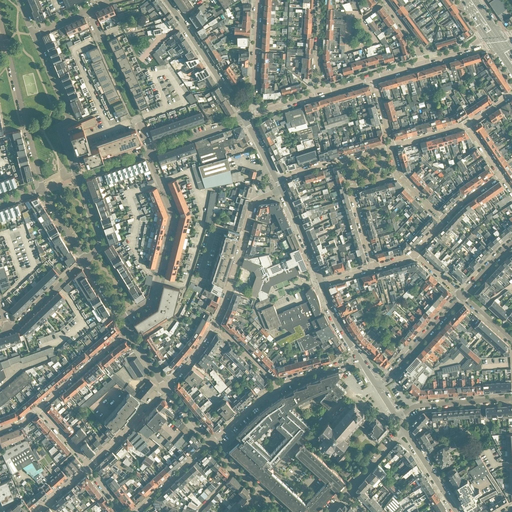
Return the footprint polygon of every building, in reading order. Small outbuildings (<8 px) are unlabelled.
[(146,11),(147,10),(160,0),(152,0),(151,1),(152,3),(146,7),(145,6),(143,7),(140,7),(142,12),(146,11)] [(160,0),(147,10),(148,11),(149,12),(155,7),(157,9),(163,4),(160,0)] [(174,0),(182,11),(184,10),(185,11),(185,12),(193,6),(188,0),(174,0)] [(218,0),(225,9),(226,8),(230,5),(229,4),(235,0),(234,0),(218,0)] [(250,0),(240,0),(242,5),(242,6),(238,6),(235,7),(236,11),(238,10),(250,9),(250,0)] [(360,5),(359,5),(360,9),(365,6),(366,8),(369,6),(370,7),(371,7),(376,3),(373,0),(365,0),(366,0),(363,2),(360,5)] [(400,0),(394,5),(397,9),(406,3),(404,0),(403,0),(400,0)] [(448,7),(453,3),(450,0),(449,0),(442,5),(445,9),(448,7)] [(31,11),(41,7),(39,2),(30,6),(32,10),(31,11)] [(342,4),(346,10),(349,10),(352,10),(349,2),(342,4)] [(397,9),(400,13),(412,4),(411,2),(405,7),(403,4),(397,9)] [(449,10),(440,16),(441,18),(443,16),(456,7),(453,3),(448,7),(449,10)] [(157,9),(149,15),(151,18),(156,14),(156,13),(158,11),(161,15),(168,10),(163,4),(157,9)] [(202,4),(199,7),(198,7),(199,10),(196,12),(194,10),(195,10),(194,9),(189,13),(190,13),(191,15),(189,17),(196,26),(213,15),(215,18),(222,14),(224,12),(221,9),(216,12),(213,9),(210,11),(209,9),(207,11),(202,4)] [(403,17),(410,13),(408,10),(413,6),(412,4),(400,13),(403,17)] [(106,8),(110,16),(115,14),(111,5),(106,8)] [(386,11),(383,6),(375,12),(377,15),(376,16),(377,17),(386,11)] [(33,16),(42,12),(40,8),(42,7),(41,7),(31,11),(33,16)] [(456,7),(443,16),(444,18),(452,13),(453,16),(459,11),(456,7)] [(106,8),(100,10),(104,19),(106,21),(111,19),(110,16),(106,8)] [(507,8),(497,15),(502,22),(507,19),(510,25),(511,23),(511,15),(511,16),(510,13),(510,12),(507,8)] [(411,15),(410,13),(403,17),(406,21),(419,12),(420,11),(419,9),(411,15)] [(104,19),(100,10),(95,12),(99,21),(104,19)] [(381,21),(383,19),(389,15),(386,11),(377,17),(378,19),(379,18),(381,21)] [(451,20),(446,24),(447,26),(449,24),(462,16),(459,11),(453,16),(455,18),(451,20)] [(42,12),(33,16),(36,21),(45,17),(42,12)] [(406,21),(409,25),(416,21),(414,18),(420,14),(419,12),(406,21)] [(163,18),(154,21),(155,23),(161,21),(162,22),(165,21),(172,16),(170,13),(163,18)] [(385,21),(383,22),(385,24),(392,19),(389,15),(383,19),(385,21)] [(155,25),(151,26),(151,29),(152,29),(156,28),(168,25),(175,20),(172,16),(165,21),(162,22),(155,25)] [(370,16),(365,19),(368,24),(373,20),(370,16)] [(462,16),(449,24),(450,26),(457,21),(459,24),(465,20),(462,16)] [(79,20),(84,31),(89,28),(84,17),(79,20)] [(139,17),(131,19),(133,26),(134,26),(136,26),(141,24),(139,17)] [(218,21),(215,18),(208,22),(202,27),(195,32),(197,35),(205,30),(204,28),(211,24),(211,25),(218,21)] [(416,21),(409,25),(412,29),(425,20),(423,18),(417,23),(416,21)] [(383,25),(381,27),(382,29),(385,27),(387,29),(395,23),(392,19),(385,24),(384,25),(383,25)] [(79,33),(84,31),(79,20),(74,22),(78,32),(79,33)] [(156,28),(152,29),(153,35),(167,32),(171,29),(175,26),(178,24),(175,20),(168,25),(156,28)] [(425,20),(412,29),(415,33),(422,29),(420,26),(426,22),(425,20)] [(461,26),(454,31),(455,32),(467,24),(465,20),(459,24),(461,26)] [(74,22),(69,24),(73,33),(74,34),(78,32),(74,22)] [(398,27),(395,23),(387,29),(388,31),(386,32),(388,34),(389,33),(398,27)] [(69,24),(64,27),(67,33),(68,35),(73,33),(69,24)] [(467,24),(455,32),(456,34),(463,29),(465,32),(468,29),(470,28),(467,24)] [(422,29),(415,33),(418,37),(431,28),(429,26),(426,29),(424,27),(422,29)] [(211,27),(205,30),(197,35),(199,39),(210,32),(209,31),(212,29),(211,27)] [(231,27),(231,33),(234,33),(234,34),(249,35),(249,28),(241,28),(242,28),(231,27)] [(393,32),(395,35),(401,31),(398,27),(389,33),(390,35),(391,34),(393,32)] [(432,30),(431,28),(418,37),(421,41),(428,36),(426,34),(432,30)] [(465,32),(457,37),(457,40),(460,38),(461,40),(462,39),(464,41),(467,39),(466,37),(471,34),(468,29),(465,32)] [(170,39),(167,41),(169,44),(182,35),(179,31),(169,37),(170,39)] [(401,31),(395,35),(392,37),(395,41),(396,40),(404,34),(401,31)] [(443,48),(448,47),(446,40),(443,41),(440,31),(438,32),(443,48)] [(448,31),(452,46),(457,44),(455,37),(453,38),(450,31),(448,31)] [(56,40),(52,32),(42,36),(45,44),(56,40)] [(421,41),(424,45),(428,42),(429,44),(431,44),(432,42),(430,41),(431,41),(429,38),(435,34),(434,32),(428,36),(421,41)] [(436,43),(434,43),(433,45),(433,51),(443,48),(438,32),(437,32),(436,35),(439,42),(436,43)] [(399,42),(400,45),(407,43),(406,38),(404,39),(402,36),(404,35),(404,34),(396,40),(395,41),(397,43),(399,42)] [(182,35),(169,44),(170,46),(176,42),(178,44),(178,43),(185,39),(182,35)] [(201,41),(203,45),(216,37),(214,35),(211,37),(210,35),(201,41)] [(203,45),(208,52),(212,50),(213,50),(215,48),(228,40),(226,36),(220,39),(221,40),(213,45),(211,42),(213,40),(214,40),(217,38),(216,37),(203,45)] [(249,36),(242,36),(236,36),(236,45),(249,44),(249,40),(249,36)] [(117,37),(108,41),(110,46),(119,42),(117,37)] [(175,52),(188,43),(185,39),(178,43),(179,45),(173,49),(172,47),(168,50),(171,55),(175,52)] [(56,40),(45,44),(48,51),(56,48),(58,47),(56,40)] [(120,42),(119,42),(110,46),(113,51),(122,47),(120,42)] [(188,43),(175,52),(177,55),(183,51),(184,52),(191,48),(188,43)] [(408,48),(407,43),(400,45),(401,48),(399,49),(399,48),(393,50),(394,52),(408,48)] [(391,54),(390,50),(388,45),(389,45),(387,44),(384,44),(386,51),(387,52),(387,55),(389,61),(395,60),(393,53),(391,54)] [(376,49),(375,47),(375,45),(370,47),(374,63),(380,62),(377,52),(374,53),(373,50),(376,49)] [(216,50),(215,48),(213,50),(212,50),(208,52),(210,56),(217,52),(219,50),(224,49),(225,48),(224,47),(224,46),(218,48),(216,50)] [(97,47),(88,51),(90,57),(100,52),(97,47)] [(124,52),(123,47),(122,47),(113,51),(115,56),(124,52)] [(56,48),(48,51),(51,57),(59,54),(56,48)] [(185,60),(197,57),(191,48),(184,52),(181,55),(182,58),(183,57),(184,60),(185,60)] [(218,53),(217,52),(210,56),(212,60),(219,55),(222,54),(226,53),(226,51),(226,50),(220,52),(218,53)] [(236,57),(233,57),(234,60),(234,61),(235,61),(237,60),(241,60),(248,59),(248,51),(235,52),(236,57)] [(483,55),(481,57),(483,60),(481,61),(482,63),(484,61),(490,57),(486,51),(482,53),(483,55)] [(100,52),(90,57),(93,62),(102,58),(103,58),(101,54),(100,52)] [(117,61),(118,61),(127,57),(124,52),(115,56),(116,58),(117,61)] [(159,56),(156,52),(152,54),(153,55),(158,63),(160,65),(166,64),(162,59),(161,59),(159,56)] [(59,54),(51,57),(54,64),(63,60),(65,59),(62,53),(60,54),(60,53),(59,54)] [(403,55),(395,57),(396,62),(399,61),(399,58),(401,58),(402,60),(409,58),(407,54),(403,55)] [(212,60),(215,63),(224,58),(228,57),(227,55),(223,56),(220,57),(219,55),(212,60)] [(367,58),(366,59),(365,56),(362,57),(361,55),(359,56),(363,67),(369,65),(367,58)] [(120,66),(129,61),(127,58),(127,57),(118,61),(120,66)] [(197,57),(185,60),(189,66),(199,61),(197,57)] [(228,60),(228,57),(224,58),(215,63),(219,70),(225,67),(222,62),(225,60),(226,60),(228,64),(229,62),(228,60)] [(463,58),(465,65),(466,64),(468,69),(469,68),(469,70),(470,74),(471,76),(474,75),(471,66),(468,57),(463,58)] [(494,63),(490,57),(484,61),(488,66),(488,67),(494,63)] [(93,62),(90,63),(94,71),(105,65),(102,58),(93,62)] [(337,62),(337,59),(330,59),(330,58),(324,58),(324,59),(325,62),(323,62),(324,68),(331,66),(334,65),(333,61),(337,62)] [(63,60),(54,64),(56,70),(67,65),(65,59),(63,60)] [(345,60),(346,63),(349,73),(354,72),(353,70),(350,59),(348,59),(345,60)] [(198,71),(205,67),(200,60),(199,61),(189,66),(188,67),(188,66),(184,68),(188,75),(193,72),(197,70),(198,71)] [(458,60),(454,61),(456,69),(458,68),(461,79),(463,78),(463,76),(462,75),(463,75),(458,60)] [(122,71),(131,66),(130,63),(129,61),(120,66),(121,68),(120,68),(122,71)] [(454,61),(450,62),(452,70),(454,78),(459,77),(456,69),(454,61)] [(222,70),(225,74),(232,70),(231,69),(236,65),(234,62),(222,70)] [(449,62),(440,65),(444,78),(447,78),(445,71),(447,71),(448,72),(451,71),(449,62)] [(331,67),(331,66),(324,68),(326,72),(338,69),(341,68),(339,63),(337,64),(338,66),(331,67)] [(494,63),(488,67),(482,71),(480,73),(481,75),(486,72),(487,74),(491,71),(491,72),(497,68),(494,63)] [(60,75),(68,72),(70,71),(67,65),(56,70),(58,75),(60,75)] [(105,65),(94,71),(97,78),(109,73),(105,65)] [(133,71),(131,66),(122,71),(124,76),(133,71)] [(436,66),(430,68),(435,84),(436,89),(438,89),(436,83),(437,83),(436,78),(438,77),(437,74),(438,73),(436,66)] [(197,70),(193,72),(194,73),(198,80),(199,79),(203,78),(209,74),(205,67),(198,71),(197,70)] [(432,84),(435,84),(430,68),(425,69),(427,77),(430,76),(432,84)] [(488,80),(491,78),(500,72),(497,68),(491,72),(488,74),(489,76),(486,77),(488,80)] [(232,70),(225,74),(229,79),(235,75),(236,74),(237,74),(234,69),(232,70)] [(338,69),(326,72),(327,77),(337,74),(337,71),(339,71),(338,69)] [(180,70),(177,72),(183,81),(186,81),(180,70)] [(126,81),(127,80),(136,76),(133,71),(124,76),(125,78),(126,81)] [(420,71),(415,72),(418,79),(419,79),(422,88),(425,87),(424,86),(420,71)] [(62,81),(70,78),(68,72),(60,75),(62,81)] [(311,83),(312,73),(298,72),(298,74),(299,75),(304,76),(304,78),(303,80),(309,84),(311,83)] [(337,74),(327,77),(328,79),(330,79),(331,81),(338,79),(337,77),(340,75),(341,76),(341,78),(343,77),(342,72),(337,74)] [(415,72),(411,73),(417,94),(417,95),(422,93),(420,87),(418,88),(415,80),(418,79),(415,72)] [(492,83),(503,76),(500,72),(491,78),(492,80),(490,81),(492,83)] [(109,73),(97,78),(99,81),(100,85),(112,80),(109,73)] [(298,78),(292,73),(293,75),(297,91),(307,88),(308,86),(302,81),(300,83),(298,83),(296,78),(298,78)] [(412,95),(417,94),(411,73),(406,75),(408,82),(411,81),(414,92),(411,92),(412,95)] [(217,86),(209,74),(203,78),(199,79),(206,91),(210,90),(217,86)] [(236,74),(235,75),(229,79),(232,84),(239,79),(236,74)] [(127,80),(129,85),(138,81),(136,76),(127,80)] [(397,78),(399,85),(401,84),(404,94),(406,94),(406,91),(405,90),(401,76),(397,78)] [(499,84),(505,80),(503,76),(492,83),(487,87),(485,88),(487,90),(492,86),(498,82),(499,84)] [(283,78),(284,81),(288,94),(292,93),(291,86),(289,87),(286,77),(283,78)] [(70,78),(62,81),(65,88),(73,85),(70,78)] [(398,97),(397,96),(396,93),(392,79),(388,80),(390,88),(392,87),(393,94),(394,93),(395,98),(398,97)] [(112,80),(100,85),(104,92),(115,87),(112,80)] [(496,92),(508,84),(505,80),(499,84),(500,86),(495,90),(496,92)] [(131,91),(131,90),(140,86),(138,81),(129,85),(130,87),(129,88),(131,91)] [(383,90),(385,96),(387,95),(384,81),(379,83),(381,90),(383,90)] [(274,92),(270,92),(268,92),(264,92),(263,97),(270,98),(275,97),(275,98),(282,96),(278,83),(275,82),(274,92)] [(504,91),(505,93),(511,88),(508,84),(496,92),(498,94),(504,91)] [(73,85),(65,88),(68,95),(76,91),(73,85)] [(131,90),(133,94),(133,95),(133,96),(142,91),(140,86),(131,90)] [(369,86),(364,87),(367,99),(369,104),(369,105),(370,106),(375,105),(374,101),(371,102),(370,98),(373,98),(371,93),(369,86)] [(115,87),(104,92),(107,100),(119,94),(115,87)] [(211,93),(213,95),(220,91),(218,87),(205,95),(206,97),(211,93)] [(360,88),(355,90),(357,96),(358,96),(359,101),(361,100),(361,101),(363,100),(360,88)] [(481,89),(479,90),(479,91),(488,104),(492,101),(488,95),(486,96),(484,94),(481,89)] [(71,101),(78,98),(76,91),(68,95),(70,100),(71,101)] [(142,91),(133,96),(135,101),(144,96),(142,92),(142,91)] [(213,95),(207,99),(208,101),(214,97),(215,99),(222,95),(220,91),(213,95)] [(350,91),(346,92),(349,101),(351,100),(353,107),(355,106),(354,103),(350,91)] [(478,98),(479,101),(484,107),(488,104),(480,92),(479,91),(476,93),(479,97),(478,98)] [(469,96),(471,98),(479,110),(483,108),(483,107),(484,107),(479,101),(478,101),(477,102),(473,97),(471,93),(468,95),(469,96)] [(119,94),(107,100),(109,103),(109,105),(110,107),(113,106),(122,102),(121,100),(119,94)] [(344,106),(346,105),(342,94),(337,95),(339,101),(342,101),(344,106)] [(462,104),(460,102),(455,94),(452,96),(457,104),(459,106),(457,108),(458,110),(464,118),(469,115),(462,104)] [(217,103),(225,99),(222,95),(215,99),(209,103),(210,104),(212,106),(217,103)] [(337,95),(333,96),(337,110),(338,112),(339,115),(341,114),(343,113),(342,111),(340,111),(338,105),(340,105),(339,101),(337,95)] [(409,102),(409,104),(410,107),(415,105),(414,103),(419,102),(417,95),(412,96),(413,101),(409,102)] [(146,101),(144,96),(135,101),(137,105),(146,101)] [(335,111),(337,110),(333,96),(329,98),(331,104),(332,108),(334,107),(335,111)] [(472,106),(470,107),(474,114),(479,110),(471,98),(469,96),(467,97),(468,100),(472,106)] [(72,107),(81,103),(78,98),(71,101),(69,101),(72,107)] [(325,99),(318,101),(320,107),(324,106),(325,111),(325,112),(326,115),(328,119),(331,118),(329,114),(325,99)] [(511,99),(501,107),(508,117),(510,115),(511,114),(511,99)] [(470,116),(474,114),(470,107),(467,104),(466,105),(464,103),(462,100),(460,102),(462,104),(469,115),(470,116)] [(122,102),(113,106),(115,111),(125,107),(122,101),(122,102)] [(140,110),(149,106),(146,101),(137,105),(140,110)] [(320,108),(320,107),(318,101),(311,103),(314,111),(316,116),(317,121),(320,120),(319,116),(321,115),(318,109),(320,108)] [(402,102),(400,102),(386,106),(387,112),(395,110),(394,107),(403,105),(402,102)] [(81,103),(72,107),(74,112),(83,108),(81,103)] [(311,103),(304,105),(305,107),(306,111),(309,122),(315,120),(314,119),(315,119),(313,114),(310,115),(309,112),(314,111),(311,103)] [(125,107),(115,111),(118,117),(127,113),(125,107)] [(83,108),(74,112),(76,117),(85,113),(83,108)] [(291,121),(305,117),(302,108),(285,112),(288,122),(291,121)] [(453,123),(458,122),(456,114),(453,115),(451,108),(449,109),(451,115),(453,123)] [(499,109),(494,112),(496,115),(496,116),(498,119),(499,118),(502,117),(504,119),(503,120),(503,121),(506,119),(499,109)] [(453,123),(451,115),(449,116),(447,110),(444,110),(448,125),(453,123)] [(458,110),(456,112),(456,114),(458,122),(464,118),(458,110)] [(404,112),(402,112),(388,116),(389,121),(397,118),(397,117),(407,114),(406,111),(404,112)] [(196,114),(199,123),(204,121),(201,112),(196,114)] [(493,112),(489,116),(493,122),(495,125),(496,126),(498,124),(499,124),(498,123),(497,124),(495,121),(498,119),(496,116),(496,115),(494,112),(493,112)] [(328,123),(325,124),(326,129),(327,128),(332,127),(337,125),(343,124),(348,122),(349,122),(346,113),(335,117),(331,118),(328,119),(329,123),(328,123)] [(444,126),(441,118),(440,118),(439,115),(437,116),(436,113),(434,113),(438,128),(442,126),(443,126),(444,126)] [(199,123),(196,114),(191,116),(194,125),(199,123)] [(360,124),(362,124),(366,123),(379,119),(377,114),(371,116),(371,118),(362,121),(361,119),(359,120),(360,124)] [(433,129),(431,121),(429,122),(427,115),(424,116),(428,130),(433,129)] [(185,118),(188,126),(194,125),(191,116),(185,118)] [(101,142),(97,143),(96,143),(92,145),(89,146),(88,144),(87,139),(83,130),(98,125),(94,117),(68,128),(80,164),(141,143),(135,130),(117,136),(112,138),(107,140),(101,142)] [(305,117),(291,121),(292,127),(306,122),(305,117)] [(418,133),(414,119),(413,117),(411,117),(411,120),(412,123),(410,124),(410,127),(411,127),(413,135),(418,133)] [(180,120),(183,128),(188,126),(185,118),(180,120)] [(261,134),(269,130),(276,126),(277,126),(274,119),(272,120),(270,118),(268,119),(257,125),(261,134)] [(418,125),(416,118),(414,119),(418,133),(423,132),(421,124),(420,124),(418,125)] [(183,128),(180,120),(175,121),(178,130),(183,128)] [(477,131),(483,127),(487,125),(489,123),(487,120),(486,121),(487,122),(484,124),(483,123),(482,124),(480,121),(474,126),(477,131)] [(170,123),(173,132),(178,130),(175,121),(170,123)] [(404,137),(402,130),(400,130),(397,121),(396,121),(396,124),(395,124),(399,138),(404,137)] [(413,135),(411,127),(408,128),(407,122),(407,121),(404,122),(408,136),(413,135)] [(292,127),(288,128),(289,132),(299,130),(308,127),(306,122),(292,127)] [(173,132),(170,123),(165,125),(168,134),(173,132)] [(312,133),(317,131),(320,130),(318,125),(318,126),(318,124),(311,126),(310,127),(312,131),(312,133)] [(376,127),(377,130),(381,144),(385,142),(380,124),(375,126),(376,127)] [(160,127),(163,135),(168,134),(165,125),(160,127)] [(487,125),(483,127),(477,131),(480,135),(489,129),(487,125)] [(241,126),(226,131),(227,136),(233,133),(234,135),(236,134),(235,134),(243,131),(242,127),(241,126)] [(276,126),(269,130),(261,134),(263,138),(273,133),(278,131),(276,126)] [(155,128),(158,137),(163,135),(160,127),(155,128)] [(312,131),(310,127),(308,127),(299,130),(300,135),(312,131)] [(480,135),(482,139),(488,135),(487,133),(493,129),(492,127),(489,129),(480,135)] [(155,128),(149,130),(150,130),(153,139),(158,137),(155,128)] [(10,140),(22,137),(20,130),(8,133),(10,140)] [(468,144),(469,150),(470,149),(475,146),(465,130),(462,131),(464,139),(465,142),(467,142),(468,144)] [(234,137),(230,138),(232,141),(240,137),(240,138),(245,136),(243,131),(235,134),(236,134),(236,136),(234,136),(234,137)] [(273,133),(263,138),(265,142),(275,138),(277,136),(279,135),(277,131),(273,133)] [(302,140),(313,137),(312,133),(312,131),(300,135),(298,136),(299,141),(300,141),(302,140)] [(466,146),(465,142),(464,139),(462,131),(456,133),(458,141),(459,141),(462,140),(463,146),(466,146)] [(490,136),(488,135),(482,139),(485,142),(497,134),(496,132),(490,136)] [(222,133),(195,142),(197,149),(225,140),(224,138),(222,133)] [(348,133),(345,133),(346,136),(351,152),(356,151),(354,143),(351,144),(348,133)] [(359,141),(359,142),(361,149),(366,148),(362,134),(359,135),(359,136),(357,137),(358,140),(359,141)] [(365,134),(362,134),(366,148),(370,147),(368,139),(367,140),(365,134)] [(457,155),(456,151),(455,149),(451,134),(446,135),(449,144),(451,143),(453,149),(455,156),(457,155)] [(485,142),(488,147),(494,143),(494,142),(492,141),(498,137),(497,134),(485,142)] [(240,137),(232,141),(233,144),(236,143),(239,142),(240,145),(242,148),(248,145),(246,142),(249,139),(247,135),(245,136),(240,138),(240,137)] [(275,138),(265,142),(267,146),(275,142),(277,142),(279,141),(282,140),(280,135),(279,135),(277,136),(275,138)] [(338,135),(334,136),(335,139),(340,155),(345,154),(343,146),(342,146),(342,144),(341,144),(340,141),(339,141),(338,135)] [(344,141),(342,142),(343,146),(345,154),(351,152),(346,136),(343,137),(344,141)] [(22,137),(10,140),(11,145),(23,142),(22,137)] [(352,137),(354,143),(356,151),(361,149),(359,142),(357,143),(355,137),(352,137)] [(448,157),(446,151),(442,137),(436,138),(438,147),(439,146),(441,146),(444,158),(448,157)] [(225,140),(197,149),(201,162),(202,165),(227,158),(224,147),(233,144),(232,141),(230,138),(227,139),(225,140)] [(436,138),(431,140),(436,154),(437,158),(437,159),(440,159),(437,150),(439,150),(438,147),(436,138)] [(309,140),(303,142),(305,148),(315,145),(313,139),(309,140)] [(275,142),(267,146),(269,151),(277,147),(280,146),(281,146),(281,143),(282,143),(282,140),(279,141),(277,142),(275,142)] [(301,143),(297,145),(298,148),(298,151),(305,149),(305,148),(303,142),(302,140),(300,141),(301,143)] [(330,158),(335,157),(333,149),(331,149),(329,142),(328,140),(325,141),(330,158)] [(436,154),(431,140),(427,141),(429,149),(431,149),(433,155),(436,154)] [(430,152),(429,149),(427,141),(420,143),(424,155),(426,154),(426,153),(430,152)] [(488,147),(491,151),(503,143),(501,141),(498,143),(497,142),(494,143),(488,147)] [(23,142),(11,145),(13,151),(15,150),(15,151),(25,148),(23,142)] [(315,143),(316,146),(320,161),(325,159),(323,152),(321,152),(319,145),(318,142),(315,143)] [(192,155),(197,154),(193,143),(188,144),(192,155)] [(491,151),(493,155),(499,151),(498,149),(504,145),(503,143),(491,151)] [(192,155),(188,144),(183,146),(186,157),(192,155)] [(177,148),(181,159),(186,157),(183,146),(177,148)] [(277,147),(269,151),(272,155),(280,152),(287,149),(286,146),(281,148),(280,146),(277,147)] [(398,149),(399,154),(412,150),(411,146),(398,149)] [(17,156),(26,154),(25,148),(15,151),(17,156)] [(181,159),(177,148),(172,150),(176,161),(181,159)] [(280,152),(272,155),(274,160),(282,156),(290,153),(288,148),(287,149),(280,152)] [(499,151),(493,155),(496,159),(508,151),(506,149),(505,150),(503,148),(499,151)] [(299,166),(300,167),(315,162),(314,161),(318,160),(318,161),(319,160),(315,149),(302,153),(298,154),(294,156),(290,157),(290,155),(283,157),(274,161),(280,172),(279,172),(280,173),(280,172),(280,173),(288,169),(289,170),(296,167),(299,166)] [(412,150),(399,154),(400,158),(407,156),(410,156),(409,154),(417,151),(416,149),(412,150)] [(474,158),(481,154),(477,149),(472,152),(471,153),(468,155),(464,157),(466,160),(473,156),(474,158)] [(176,161),(172,150),(167,152),(171,163),(176,161)] [(496,159),(499,163),(505,159),(504,157),(509,153),(508,151),(496,159)] [(162,154),(166,164),(171,163),(167,152),(162,154)] [(162,154),(157,155),(161,166),(166,164),(162,154)] [(505,159),(499,163),(502,167),(511,160),(511,157),(506,161),(505,159)] [(202,165),(198,166),(205,188),(209,187),(220,185),(228,184),(227,175),(225,171),(229,170),(230,170),(227,158),(202,165)] [(145,159),(140,161),(144,172),(149,171),(145,159)] [(414,159),(401,163),(403,167),(412,164),(412,162),(415,161),(414,159)] [(463,171),(467,168),(461,159),(457,162),(463,171)] [(511,160),(502,167),(505,171),(511,166),(511,160)] [(140,161),(135,163),(139,174),(144,172),(140,161)] [(477,163),(487,178),(491,175),(486,169),(484,170),(479,161),(477,163)] [(482,164),(486,169),(491,175),(494,173),(489,166),(489,167),(486,161),(482,164)] [(135,163),(130,165),(134,176),(139,174),(135,163)] [(484,180),(487,178),(477,163),(475,164),(480,173),(479,174),(484,180)] [(407,173),(409,176),(414,172),(413,171),(412,168),(415,167),(414,164),(412,164),(403,167),(404,173),(407,173)] [(130,165),(125,167),(128,178),(134,176),(130,165)] [(327,172),(326,169),(323,170),(325,175),(341,170),(339,166),(333,167),(334,170),(327,172)] [(480,182),(484,180),(479,174),(478,175),(472,166),(470,168),(480,182)] [(125,167),(119,168),(123,180),(128,178),(125,167)] [(248,176),(254,178),(256,171),(242,167),(241,171),(248,173),(248,176)] [(119,168),(114,170),(118,181),(123,180),(119,168)] [(414,172),(409,176),(413,179),(423,170),(421,168),(419,170),(417,168),(414,172)] [(470,168),(468,169),(470,172),(474,177),(473,178),(477,185),(480,182),(470,168)] [(114,170),(109,172),(113,183),(118,181),(114,170)] [(323,170),(316,172),(318,179),(324,177),(325,177),(325,175),(323,170)] [(341,170),(325,175),(325,177),(326,180),(330,179),(329,176),(335,175),(336,177),(342,176),(341,170)] [(425,171),(423,170),(413,179),(416,182),(423,176),(424,175),(423,173),(425,171)] [(231,174),(227,175),(228,184),(244,180),(244,178),(243,175),(241,175),(240,171),(234,172),(231,174)] [(465,171),(463,172),(466,175),(474,187),(477,185),(473,178),(471,179),(467,174),(465,171)] [(109,172),(104,174),(107,183),(108,184),(113,183),(109,172)] [(424,177),(423,176),(416,182),(419,186),(429,176),(431,174),(429,172),(424,177)] [(33,181),(32,175),(22,177),(24,183),(33,181)] [(429,176),(419,186),(422,189),(427,184),(434,178),(431,175),(429,176)] [(470,190),(474,187),(466,175),(464,177),(467,182),(466,183),(470,190)] [(98,176),(86,180),(88,186),(97,183),(100,182),(98,176)] [(327,185),(332,184),(344,181),(342,176),(336,177),(336,180),(332,182),(327,183),(327,185)] [(8,177),(3,179),(6,189),(12,187),(9,178),(8,177)] [(9,178),(12,187),(17,186),(17,185),(16,183),(14,177),(9,178)] [(422,189),(425,192),(435,182),(438,180),(435,177),(434,178),(427,184),(422,189)] [(467,192),(459,180),(457,177),(455,179),(459,184),(457,185),(460,189),(464,194),(467,192)] [(298,181),(297,178),(296,178),(292,179),(285,183),(286,187),(298,181)] [(168,183),(167,183),(169,188),(178,185),(176,179),(168,183)] [(461,179),(459,180),(467,192),(470,190),(466,183),(465,184),(461,179)] [(300,185),(298,181),(286,187),(288,191),(296,187),(300,185)] [(397,181),(392,182),(394,189),(397,188),(401,187),(402,186),(397,181)] [(499,181),(495,184),(505,197),(508,202),(511,199),(508,195),(507,196),(502,189),(504,188),(499,181)] [(394,189),(392,182),(388,183),(391,193),(395,192),(395,191),(398,191),(397,188),(394,189)] [(437,184),(435,182),(425,192),(428,196),(435,188),(434,187),(437,184)] [(88,186),(90,191),(99,188),(97,183),(88,186)] [(307,185),(307,183),(304,183),(303,184),(300,185),(296,187),(288,191),(290,196),(298,192),(297,190),(307,185)] [(388,183),(383,185),(385,191),(386,194),(388,193),(389,197),(392,197),(391,193),(388,183)] [(452,183),(451,185),(452,187),(460,197),(464,194),(460,189),(458,190),(454,186),(452,183)] [(242,190),(235,188),(233,196),(236,196),(240,196),(242,195),(242,194),(249,196),(250,191),(251,191),(252,188),(251,188),(252,186),(244,184),(242,190)] [(492,187),(496,194),(498,193),(502,199),(501,200),(504,204),(508,202),(505,197),(495,184),(492,187)] [(178,185),(169,188),(172,193),(180,190),(178,185)] [(331,195),(335,194),(347,191),(345,186),(339,188),(339,190),(334,192),(329,193),(330,196),(331,195)] [(379,186),(374,187),(377,197),(379,196),(380,200),(383,199),(379,186)] [(452,191),(450,192),(452,195),(456,200),(460,197),(452,187),(450,189),(452,191)] [(500,207),(504,204),(501,200),(499,201),(495,195),(496,194),(492,187),(488,189),(498,204),(500,207)] [(101,193),(99,188),(90,191),(92,196),(101,193)] [(147,197),(149,196),(158,193),(156,188),(145,192),(147,197)] [(290,196),(293,200),(301,197),(300,195),(304,193),(303,193),(308,191),(308,190),(307,188),(299,192),(298,192),(290,196)] [(370,188),(366,189),(369,199),(371,198),(372,202),(374,201),(370,188)] [(398,201),(400,199),(408,192),(404,188),(397,195),(398,197),(396,199),(398,201)] [(488,189),(484,192),(489,199),(491,198),(496,206),(498,204),(488,189)] [(180,190),(172,193),(173,198),(182,195),(180,190)] [(444,190),(443,192),(444,194),(445,194),(453,203),(456,200),(452,195),(450,192),(448,194),(444,190)] [(362,191),(357,192),(359,199),(360,201),(362,201),(363,204),(365,204),(362,191)] [(397,208),(398,207),(411,195),(408,192),(400,199),(402,200),(399,203),(395,206),(397,208)] [(484,192),(480,195),(489,208),(492,206),(488,200),(489,199),(484,192)] [(94,201),(95,201),(105,197),(103,198),(101,193),(92,196),(94,201)] [(149,196),(152,202),(160,198),(158,193),(149,196)] [(306,194),(301,197),(293,200),(295,205),(310,198),(312,197),(311,194),(309,195),(307,196),(306,194)] [(445,194),(443,196),(447,200),(445,202),(450,206),(453,203),(445,194)] [(182,195),(173,198),(175,203),(184,199),(182,195)] [(406,205),(414,198),(411,195),(398,207),(400,209),(405,204),(406,205)] [(434,195),(433,196),(433,197),(436,199),(447,209),(450,206),(445,202),(442,199),(441,201),(439,199),(434,195)] [(480,195),(477,197),(481,204),(483,206),(484,208),(485,206),(487,209),(489,208),(480,195)] [(348,197),(348,196),(342,198),(342,199),(342,201),(337,202),(333,203),(334,206),(350,201),(348,197)] [(28,201),(32,207),(40,202),(37,197),(28,201)] [(105,197),(95,201),(97,207),(107,203),(111,202),(109,197),(105,198),(105,197)] [(295,205),(297,209),(305,205),(309,204),(309,202),(313,200),(316,199),(315,197),(312,197),(310,198),(295,205)] [(483,206),(481,204),(477,197),(473,200),(480,211),(482,214),(484,213),(481,207),(483,206)] [(162,203),(160,198),(152,202),(154,206),(162,203)] [(406,212),(407,211),(417,201),(414,198),(406,205),(406,206),(407,207),(405,209),(404,210),(406,212)] [(184,199),(175,203),(177,208),(186,204),(184,199)] [(440,207),(439,209),(444,213),(447,209),(436,199),(434,201),(440,207)] [(482,214),(480,211),(473,200),(469,203),(473,208),(475,207),(480,215),(482,214)] [(406,212),(404,214),(408,218),(415,210),(420,205),(417,201),(407,211),(406,212)] [(43,206),(40,202),(32,207),(35,212),(43,206)] [(283,228),(291,225),(287,218),(283,208),(282,208),(280,202),(270,204),(271,212),(275,212),(282,228),(283,228)] [(109,208),(107,203),(97,207),(99,212),(109,208)] [(154,206),(151,207),(153,213),(156,212),(165,208),(162,203),(154,206)] [(299,214),(301,218),(309,215),(318,212),(330,208),(334,207),(334,206),(333,203),(321,206),(307,210),(299,214)] [(469,203),(465,206),(475,218),(477,217),(474,212),(475,211),(473,208),(469,203)] [(20,211),(17,204),(12,206),(15,215),(21,213),(20,211)] [(186,204),(177,208),(179,212),(188,209),(186,204)] [(271,212),(270,204),(260,205),(259,206),(255,220),(261,219),(270,218),(271,218),(271,212)] [(306,207),(305,205),(297,209),(299,214),(307,210),(321,206),(321,204),(313,206),(306,207)] [(16,216),(15,215),(12,206),(7,208),(11,218),(16,216)] [(43,206),(35,212),(37,216),(46,211),(43,206)] [(337,216),(341,215),(352,211),(351,206),(345,208),(345,211),(336,213),(336,214),(337,216)] [(475,218),(465,206),(462,209),(466,214),(467,213),(474,221),(476,219),(475,218)] [(11,218),(7,208),(2,209),(6,220),(11,218)] [(99,212),(101,218),(111,214),(109,208),(99,212)] [(179,212),(180,215),(189,217),(190,214),(188,209),(179,212)] [(462,209),(459,212),(468,221),(469,219),(465,215),(466,214),(462,209)] [(37,216),(35,218),(38,222),(49,216),(46,211),(37,216)] [(423,211),(421,212),(425,215),(434,224),(437,220),(428,212),(426,214),(423,211)] [(303,223),(311,219),(314,218),(319,216),(318,212),(309,215),(301,218),(303,223)] [(421,212),(420,214),(423,217),(427,221),(426,223),(431,227),(434,224),(425,215),(421,212)] [(459,212),(455,215),(460,220),(462,218),(469,226),(471,224),(468,221),(459,212)] [(102,223),(111,220),(113,219),(111,214),(101,218),(100,218),(102,223)] [(455,215),(452,218),(463,229),(465,227),(459,221),(460,220),(455,215)] [(52,221),(49,216),(38,222),(41,227),(43,226),(52,221)] [(311,219),(303,223),(305,227),(320,220),(318,216),(314,218),(315,220),(312,221),(311,219)] [(341,220),(339,221),(340,226),(355,222),(354,217),(348,218),(348,221),(342,223),(341,220)] [(431,227),(426,223),(424,224),(420,220),(417,218),(416,219),(418,222),(428,230),(431,227)] [(463,229),(452,218),(449,222),(454,226),(456,228),(458,226),(463,231),(464,230),(463,229)] [(428,230),(418,222),(416,219),(414,221),(417,224),(421,228),(420,229),(425,234),(428,230)] [(113,225),(111,220),(102,223),(103,228),(113,225)] [(154,220),(152,226),(155,227),(164,229),(166,223),(156,221),(154,220)] [(511,233),(511,225),(511,224),(509,221),(507,222),(505,220),(503,222),(511,233)] [(43,226),(46,230),(54,225),(52,221),(43,226)] [(224,221),(223,227),(240,231),(241,226),(224,221)] [(255,221),(253,227),(264,230),(265,227),(262,226),(263,223),(255,221)] [(381,224),(380,221),(367,225),(368,230),(375,228),(378,227),(377,224),(381,224)] [(357,227),(355,222),(340,226),(341,228),(342,231),(343,231),(343,228),(350,226),(350,229),(357,227)] [(449,222),(446,225),(455,234),(457,232),(453,228),(454,226),(449,222)] [(505,229),(504,230),(509,236),(511,233),(503,222),(501,224),(505,229)] [(105,234),(114,230),(117,229),(115,224),(113,225),(103,228),(105,234)] [(46,230),(44,232),(47,236),(57,230),(54,225),(46,230)] [(277,231),(275,232),(275,233),(275,234),(278,234),(280,238),(287,235),(294,231),(291,225),(283,228),(279,230),(277,231)] [(412,225),(410,227),(411,227),(412,229),(421,237),(425,234),(420,229),(418,231),(412,225)] [(446,225),(443,228),(450,235),(452,233),(454,235),(455,236),(456,235),(455,234),(446,225)] [(314,227),(306,230),(308,235),(324,229),(323,226),(314,229),(314,227)] [(505,239),(496,228),(493,226),(492,227),(495,230),(492,231),(496,236),(496,237),(501,242),(505,239)] [(252,233),(260,235),(260,233),(260,232),(265,233),(266,233),(269,233),(269,231),(267,231),(264,230),(253,227),(253,228),(253,229),(252,233)] [(343,236),(347,235),(358,232),(357,227),(350,229),(351,232),(346,233),(347,234),(343,235),(343,236)] [(421,237),(412,229),(411,227),(409,229),(412,232),(412,233),(411,234),(418,240),(421,237)] [(498,227),(496,228),(505,239),(509,236),(504,230),(502,231),(498,227)] [(440,232),(449,240),(451,241),(452,240),(451,238),(452,237),(450,235),(443,228),(440,232)] [(310,240),(318,238),(317,235),(325,232),(324,229),(308,235),(310,240)] [(387,229),(382,230),(369,234),(370,238),(377,236),(377,234),(383,233),(388,231),(387,229)] [(57,230),(47,236),(50,240),(51,240),(59,235),(60,234),(57,230)] [(116,235),(114,230),(105,234),(107,239),(116,235)] [(228,230),(227,231),(226,235),(223,234),(219,250),(220,251),(220,253),(218,253),(210,279),(214,282),(223,287),(232,258),(231,257),(232,254),(233,254),(239,233),(228,230)] [(291,245),(298,242),(295,234),(295,235),(293,232),(294,232),(294,231),(287,235),(288,238),(290,243),(288,244),(286,239),(280,242),(283,248),(286,247),(286,248),(289,247),(291,245)] [(408,234),(406,235),(415,244),(418,240),(411,234),(409,232),(408,234)] [(449,240),(440,232),(437,235),(444,242),(446,240),(448,242),(449,240)] [(486,233),(497,246),(501,242),(496,237),(494,238),(488,232),(486,233)] [(497,246),(486,233),(484,235),(487,238),(485,240),(488,243),(494,249),(497,246)] [(54,245),(62,240),(59,235),(51,240),(54,245)] [(116,235),(107,239),(109,244),(118,240),(116,235)] [(310,240),(312,245),(321,242),(324,241),(323,239),(326,238),(325,235),(318,238),(310,240)] [(412,247),(415,244),(406,235),(405,235),(404,236),(405,237),(407,239),(405,241),(406,242),(410,245),(411,246),(412,247)] [(346,247),(350,246),(361,242),(360,237),(353,239),(354,242),(349,243),(345,244),(346,247)] [(320,253),(333,248),(336,247),(334,239),(329,241),(330,244),(322,247),(321,242),(312,245),(316,254),(320,253)] [(52,246),(55,251),(65,245),(62,240),(54,245),(52,246)] [(410,246),(410,245),(406,242),(404,244),(400,240),(399,240),(400,244),(403,253),(404,252),(406,250),(408,248),(410,246)] [(491,252),(494,249),(488,243),(487,245),(482,240),(480,242),(491,252)] [(299,247),(300,246),(298,242),(291,245),(289,247),(286,248),(286,249),(288,248),(289,249),(290,249),(290,250),(293,249),(299,247)] [(377,242),(377,245),(381,259),(386,258),(384,252),(382,252),(379,242),(377,242)] [(488,255),(491,252),(480,242),(477,246),(482,250),(482,251),(487,256),(488,255)] [(248,258),(253,257),(254,253),(255,254),(256,250),(262,251),(263,247),(256,245),(249,243),(245,258),(248,258)] [(345,269),(352,267),(351,262),(350,260),(346,261),(343,251),(347,250),(346,247),(345,244),(345,243),(343,244),(338,246),(339,249),(340,252),(343,262),(345,269)] [(430,246),(428,245),(421,252),(425,255),(434,245),(433,243),(430,246)] [(104,249),(107,254),(115,249),(112,244),(104,249)] [(428,258),(433,253),(431,251),(435,247),(437,245),(435,244),(434,245),(425,255),(428,258)] [(68,250),(65,245),(55,251),(58,257),(61,255),(61,254),(68,250)] [(473,249),(474,250),(484,259),(487,256),(482,251),(479,248),(477,250),(476,248),(475,247),(473,249)] [(245,258),(242,266),(254,271),(256,276),(250,294),(259,297),(259,299),(268,296),(267,295),(268,293),(269,293),(271,285),(300,273),(299,271),(301,270),(301,271),(307,268),(308,268),(299,248),(290,252),(292,256),(292,257),(290,258),(286,260),(281,262),(273,266),(272,263),(268,255),(268,254),(259,256),(253,257),(248,258),(245,258)] [(347,252),(349,257),(364,253),(363,248),(356,250),(357,252),(352,253),(350,254),(349,251),(347,252)] [(61,255),(64,259),(72,254),(69,249),(68,250),(61,254),(61,255)] [(118,253),(115,249),(107,254),(109,258),(118,253)] [(484,259),(474,250),(473,249),(471,251),(472,252),(474,254),(473,255),(475,257),(481,263),(484,259)] [(428,258),(431,261),(440,252),(438,250),(435,254),(433,253),(428,258)] [(440,252),(431,261),(435,264),(440,259),(438,258),(444,251),(442,250),(440,252)] [(120,252),(118,253),(109,258),(112,263),(121,258),(123,257),(120,252)] [(320,253),(316,254),(320,266),(324,275),(332,273),(328,263),(327,260),(326,260),(325,260),(325,261),(324,262),(320,253)] [(76,259),(72,254),(64,259),(62,260),(66,268),(76,259)] [(339,271),(345,269),(343,262),(340,263),(338,254),(335,255),(339,271)] [(441,261),(440,259),(435,264),(438,267),(449,256),(447,254),(441,261)] [(468,254),(466,256),(478,266),(481,263),(475,257),(473,255),(473,256),(472,255),(471,256),(468,254)] [(339,271),(335,255),(332,256),(333,258),(327,260),(328,263),(332,273),(339,271)] [(438,267),(441,270),(450,261),(451,260),(449,259),(451,257),(449,256),(438,267)] [(466,262),(469,265),(474,270),(478,266),(466,256),(465,258),(468,260),(466,262)] [(121,258),(112,263),(115,268),(116,267),(126,261),(123,257),(121,258)] [(354,261),(351,262),(352,267),(367,263),(366,258),(359,260),(360,262),(354,264),(354,261)] [(155,268),(156,261),(150,259),(148,266),(155,268)] [(454,264),(452,266),(448,270),(453,274),(458,268),(461,265),(465,261),(463,259),(458,264),(456,263),(454,264)] [(505,261),(502,264),(511,273),(511,272),(511,269),(509,267),(510,266),(511,266),(505,260),(505,261)] [(129,267),(126,261),(116,267),(120,273),(129,267)] [(450,261),(441,270),(445,274),(448,270),(452,266),(450,265),(452,263),(450,261)] [(415,270),(420,265),(417,262),(416,262),(408,264),(410,271),(410,272),(411,271),(415,270)] [(408,264),(397,267),(401,282),(404,281),(403,280),(405,279),(403,273),(409,271),(410,271),(408,264)] [(511,273),(502,264),(498,267),(504,273),(505,271),(510,275),(511,273)] [(420,265),(415,270),(417,271),(413,276),(415,277),(423,268),(420,265)] [(461,265),(458,268),(453,274),(457,278),(463,272),(461,270),(463,267),(461,265)] [(462,283),(474,270),(469,265),(467,268),(470,271),(466,275),(463,272),(457,278),(462,283)] [(132,272),(129,267),(120,273),(123,277),(132,272)] [(395,278),(397,278),(398,282),(401,282),(397,267),(392,269),(395,278)] [(498,267),(495,270),(505,280),(507,278),(503,274),(504,273),(498,267)] [(52,268),(48,272),(55,279),(59,275),(54,270),(52,268)] [(420,278),(422,276),(427,271),(423,268),(415,277),(417,279),(419,277),(420,278)] [(82,270),(74,277),(76,281),(85,276),(85,277),(86,276),(82,270)] [(388,270),(384,271),(386,281),(389,280),(390,285),(392,285),(392,282),(388,270)] [(505,280),(495,270),(492,274),(498,279),(499,278),(505,284),(504,285),(505,286),(509,283),(505,280)] [(430,274),(427,271),(422,276),(424,278),(420,282),(419,283),(421,285),(422,284),(425,280),(430,274)] [(51,282),(55,279),(48,272),(44,275),(51,282)] [(132,272),(123,277),(126,283),(135,277),(132,272)] [(379,272),(375,273),(377,281),(378,283),(380,283),(382,293),(385,293),(383,287),(379,272)] [(371,283),(370,283),(370,285),(371,287),(372,290),(374,289),(376,292),(378,291),(377,288),(376,288),(375,285),(377,284),(376,282),(377,281),(375,273),(369,275),(371,283)] [(427,282),(422,287),(424,289),(434,278),(430,274),(425,280),(427,282)] [(497,281),(498,279),(492,274),(489,277),(501,289),(504,287),(501,285),(497,281)] [(41,279),(47,286),(51,282),(44,275),(41,279)] [(363,285),(370,283),(371,283),(369,275),(361,277),(363,285)] [(7,276),(0,278),(0,284),(9,281),(7,276)] [(88,281),(85,277),(85,276),(76,281),(79,286),(88,281)] [(126,283),(129,287),(138,282),(135,277),(126,283)] [(501,289),(489,277),(486,281),(492,286),(493,285),(497,288),(495,289),(497,291),(501,289)] [(329,286),(328,288),(330,291),(331,293),(346,286),(350,284),(357,282),(357,279),(357,280),(356,279),(356,278),(349,281),(329,286)] [(429,288),(430,289),(438,281),(434,278),(424,289),(426,291),(429,288)] [(43,290),(47,286),(41,279),(37,283),(43,290)] [(34,280),(30,284),(33,287),(40,294),(43,290),(37,283),(34,280)] [(9,281),(0,284),(0,287),(2,294),(11,286),(9,281)] [(82,291),(90,286),(88,281),(79,286),(82,291)] [(433,287),(447,299),(452,294),(438,281),(433,287)] [(489,285),(485,281),(474,294),(478,297),(489,285)] [(138,282),(129,287),(128,288),(131,293),(139,288),(136,283),(138,282)] [(214,282),(212,286),(222,291),(223,287),(214,282)] [(133,324),(141,335),(173,314),(179,289),(163,285),(157,309),(133,324)] [(82,291),(85,295),(93,290),(90,286),(82,291)] [(318,298),(317,295),(316,293),(316,292),(315,290),(314,289),(313,288),(313,287),(312,286),(306,292),(309,299),(309,301),(278,314),(282,324),(280,325),(282,329),(285,328),(293,333),(276,341),(278,343),(281,346),(282,346),(297,339),(306,334),(304,329),(308,327),(307,323),(325,314),(323,315),(321,316),(320,313),(321,313),(321,312),(320,308),(320,304),(320,302),(319,301),(318,298)] [(346,286),(331,293),(332,297),(340,294),(344,292),(343,291),(347,289),(346,286)] [(483,292),(478,297),(481,300),(493,288),(490,286),(484,292),(483,292)] [(36,297),(40,294),(33,287),(29,290),(36,297)] [(433,287),(432,288),(434,291),(439,296),(438,297),(444,303),(447,299),(433,287)] [(142,293),(139,288),(131,293),(134,298),(142,293)] [(206,288),(205,288),(202,294),(218,302),(220,296),(216,294),(210,290),(206,288)] [(489,296),(495,290),(493,288),(481,300),(485,303),(490,297),(489,296)] [(415,295),(413,293),(411,291),(409,289),(405,293),(408,296),(412,299),(415,295)] [(29,290),(25,294),(32,301),(36,297),(29,290)] [(89,299),(96,295),(93,290),(85,295),(88,300),(89,299)] [(427,293),(441,306),(444,303),(438,297),(437,298),(432,293),(431,294),(428,291),(427,293)] [(59,292),(55,296),(61,302),(65,298),(59,292)] [(241,295),(234,292),(234,293),(232,298),(246,302),(247,299),(241,297),(241,295)] [(332,297),(335,302),(350,296),(348,292),(341,296),(340,294),(332,297)] [(145,297),(142,293),(134,298),(136,302),(145,297)] [(427,293),(425,294),(427,296),(433,302),(432,304),(438,309),(441,306),(427,293)] [(28,305),(32,301),(25,294),(21,298),(28,305)] [(88,300),(86,301),(89,306),(92,304),(100,299),(97,294),(96,295),(89,299),(88,300)] [(202,294),(200,297),(209,302),(207,304),(215,308),(218,302),(202,294)] [(57,306),(61,302),(55,296),(51,299),(57,306)] [(256,302),(255,305),(265,329),(267,330),(270,329),(280,325),(282,324),(278,314),(273,304),(273,305),(272,303),(269,297),(268,298),(268,296),(259,299),(260,301),(256,302)] [(337,307),(343,304),(344,304),(344,302),(351,299),(350,296),(335,302),(337,307)] [(28,305),(21,298),(17,302),(24,309),(28,305)] [(343,304),(337,307),(341,316),(353,310),(354,311),(362,307),(361,304),(360,303),(359,301),(357,298),(344,304),(343,304)] [(494,300),(488,306),(492,310),(498,303),(500,301),(497,298),(494,300)] [(51,299),(47,303),(53,310),(55,311),(59,308),(57,306),(51,299)] [(100,299),(92,304),(95,308),(103,303),(100,299)] [(200,305),(201,304),(206,307),(205,309),(213,313),(215,308),(205,303),(199,299),(197,303),(200,305)] [(380,304),(383,303),(380,299),(377,301),(367,305),(369,311),(380,304)] [(425,301),(423,303),(435,313),(438,309),(432,304),(430,305),(425,301)] [(20,312),(24,309),(17,302),(13,305),(20,312)] [(238,304),(237,304),(231,302),(228,308),(236,310),(242,312),(243,309),(237,307),(237,306),(238,305),(238,304)] [(49,313),(49,314),(51,315),(55,311),(53,310),(47,303),(43,307),(49,313)] [(103,303),(95,308),(98,313),(106,308),(103,303)] [(435,313),(423,303),(421,305),(427,310),(426,311),(432,316),(435,313)] [(496,313),(502,307),(498,303),(492,310),(496,313)] [(13,305),(9,309),(16,316),(20,312),(13,305)] [(202,317),(209,321),(212,315),(198,308),(194,305),(193,307),(197,309),(196,310),(203,314),(202,317)] [(470,319),(466,314),(470,310),(464,305),(462,307),(459,311),(458,311),(469,320),(471,322),(473,324),(478,318),(474,314),(470,319)] [(45,317),(49,314),(49,313),(43,307),(39,311),(45,317)] [(500,317),(506,310),(502,307),(496,313),(500,317)] [(106,308),(98,313),(101,318),(109,313),(106,308)] [(228,308),(226,314),(233,317),(242,321),(246,323),(248,320),(235,314),(236,310),(228,308)] [(419,308),(417,310),(428,320),(432,316),(426,311),(424,313),(419,308)] [(349,314),(342,317),(346,324),(354,320),(364,314),(362,309),(350,315),(349,314)] [(386,314),(388,311),(386,309),(379,313),(380,315),(378,315),(381,319),(383,317),(386,314)] [(174,315),(173,318),(179,321),(184,312),(181,310),(179,316),(178,317),(174,315)] [(417,310),(415,312),(420,316),(419,318),(425,323),(428,320),(417,310)] [(506,310),(500,317),(503,321),(507,317),(510,314),(509,313),(506,310)] [(35,314),(43,323),(47,319),(45,317),(39,311),(35,314)] [(455,315),(461,320),(462,318),(467,323),(469,320),(458,311),(455,315)] [(410,312),(408,314),(410,317),(422,327),(425,324),(425,323),(419,318),(418,320),(412,315),(410,312)] [(38,326),(39,327),(43,323),(35,314),(31,318),(38,326)] [(233,317),(226,314),(223,319),(231,323),(233,324),(241,328),(243,326),(239,324),(239,323),(232,320),(233,317)] [(325,314),(307,323),(308,326),(311,325),(313,328),(309,329),(311,332),(329,324),(329,323),(325,314)] [(465,332),(467,330),(459,322),(460,321),(461,320),(455,315),(454,315),(452,318),(451,319),(465,332)] [(112,328),(109,330),(114,336),(114,335),(118,332),(119,332),(119,331),(120,331),(119,330),(119,329),(117,327),(118,327),(117,326),(117,327),(111,317),(109,319),(106,316),(101,321),(103,323),(107,327),(109,325),(112,328)] [(195,331),(202,335),(209,321),(202,317),(200,321),(195,331)] [(422,327),(410,317),(409,319),(414,323),(413,325),(419,330),(422,327)] [(33,329),(34,329),(38,326),(31,318),(27,322),(33,329)] [(346,324),(349,329),(365,320),(363,318),(355,322),(354,320),(346,324)] [(231,324),(231,323),(223,319),(221,323),(227,329),(231,324)] [(461,332),(463,330),(465,332),(451,319),(450,321),(448,322),(447,323),(454,329),(455,327),(461,332)] [(352,335),(353,336),(360,331),(362,330),(361,327),(367,324),(365,320),(349,329),(352,335)] [(404,324),(415,334),(419,330),(413,325),(412,325),(411,327),(406,322),(404,320),(402,322),(404,324)] [(471,326),(467,330),(470,332),(471,331),(475,335),(485,324),(481,320),(477,325),(474,323),(473,324),(471,326)] [(27,322),(23,326),(30,332),(31,333),(35,330),(34,329),(33,329),(27,322)] [(231,324),(227,329),(232,334),(237,329),(233,325),(233,324),(231,323),(231,324)] [(445,325),(444,327),(456,337),(459,339),(460,338),(457,336),(458,335),(452,330),(454,329),(447,323),(447,324),(445,325)] [(329,324),(311,332),(309,333),(307,334),(306,334),(297,339),(298,340),(300,346),(302,351),(304,351),(307,350),(310,349),(312,348),(324,341),(328,338),(336,334),(329,324)] [(415,334),(404,324),(402,326),(407,331),(406,332),(413,338),(415,334)] [(485,324),(475,335),(479,338),(481,336),(489,328),(488,327),(486,325),(485,324)] [(31,334),(30,332),(23,326),(19,330),(27,338),(31,334)] [(114,336),(109,330),(108,331),(103,326),(101,328),(110,339),(114,336)] [(199,339),(202,335),(195,331),(186,326),(185,328),(187,330),(193,333),(192,335),(199,339)] [(392,326),(390,329),(395,334),(396,333),(401,338),(400,339),(406,345),(409,341),(398,331),(392,326)] [(100,327),(99,328),(100,329),(99,330),(104,335),(102,336),(107,342),(110,339),(101,328),(100,327)] [(156,331),(158,333),(159,336),(162,334),(164,332),(167,334),(169,332),(163,327),(156,331)] [(441,330),(441,331),(447,336),(448,336),(449,334),(454,339),(456,337),(444,327),(441,330)] [(489,328),(481,336),(485,340),(493,331),(489,328)] [(237,329),(232,334),(236,338),(243,331),(241,329),(239,331),(237,329)] [(393,340),(396,337),(388,329),(385,332),(393,340)] [(399,329),(398,331),(409,341),(412,338),(413,338),(406,332),(405,334),(399,329)] [(360,331),(353,336),(355,339),(358,343),(366,334),(365,332),(364,332),(363,330),(360,331)] [(366,334),(358,343),(364,348),(369,342),(376,335),(372,331),(370,330),(366,334)] [(144,339),(146,343),(147,344),(152,340),(151,338),(158,333),(156,331),(144,339)] [(181,333),(183,335),(195,344),(199,339),(192,335),(190,337),(187,334),(182,331),(181,333)] [(240,342),(247,335),(243,331),(236,338),(240,342)] [(441,331),(438,334),(449,345),(451,343),(446,338),(447,336),(441,331)] [(493,331),(485,340),(489,344),(497,335),(493,331)] [(18,332),(13,334),(16,342),(16,344),(22,342),(21,341),(24,340),(22,335),(20,336),(19,336),(18,332)] [(107,342),(102,336),(101,337),(96,332),(94,334),(103,345),(107,342)] [(92,334),(91,335),(96,341),(95,342),(100,348),(103,345),(94,334),(93,333),(92,334)] [(247,335),(240,342),(244,345),(251,338),(252,336),(248,333),(247,335)] [(377,333),(376,335),(369,342),(364,348),(368,351),(373,345),(371,344),(379,335),(377,333)] [(13,334),(8,336),(11,344),(12,347),(16,345),(16,344),(16,342),(13,334)] [(216,334),(214,338),(224,345),(225,344),(223,342),(224,340),(218,334),(216,334)] [(338,338),(336,334),(328,338),(330,340),(322,345),(323,348),(338,338)] [(434,338),(441,343),(442,342),(447,347),(449,345),(438,334),(434,338)] [(183,335),(182,337),(187,341),(186,343),(192,348),(195,344),(183,335)] [(497,335),(489,344),(493,347),(495,346),(495,345),(501,339),(497,335)] [(8,336),(3,337),(6,346),(11,344),(8,336)] [(251,338),(244,345),(248,349),(256,341),(253,337),(252,338),(251,338)] [(100,348),(95,342),(93,344),(89,338),(87,340),(96,351),(100,348)] [(152,340),(147,344),(149,348),(160,341),(161,340),(160,338),(154,342),(152,340)] [(211,342),(211,343),(218,348),(218,347),(219,345),(226,350),(227,349),(225,347),(224,346),(224,345),(214,338),(211,342)] [(334,347),(341,342),(338,338),(323,348),(325,350),(333,345),(334,347)] [(431,341),(443,352),(444,350),(439,345),(441,343),(434,338),(431,341)] [(86,339),(83,341),(84,342),(89,348),(88,349),(92,354),(96,351),(87,340),(86,339)] [(175,341),(177,343),(188,353),(192,348),(186,343),(184,345),(181,342),(180,342),(177,339),(177,340),(175,341)] [(495,346),(499,349),(505,342),(501,339),(495,345),(495,346)] [(126,340),(122,343),(128,352),(129,353),(133,351),(126,340)] [(161,342),(160,341),(149,348),(151,352),(152,352),(158,348),(157,348),(160,346),(159,344),(161,342)] [(259,344),(256,341),(248,349),(251,352),(257,346),(259,344)] [(267,345),(255,357),(257,358),(258,360),(259,360),(260,361),(267,353),(265,351),(272,343),(270,341),(267,345)] [(373,345),(368,351),(376,359),(381,353),(384,349),(382,347),(384,345),(380,341),(378,344),(376,342),(373,345)] [(431,341),(428,345),(434,350),(435,349),(440,354),(443,352),(431,341)] [(257,346),(251,352),(255,357),(262,349),(267,345),(265,342),(259,348),(257,346)] [(505,342),(499,349),(503,353),(504,353),(504,357),(510,356),(509,346),(505,342)] [(122,343),(116,347),(120,353),(125,350),(127,353),(128,352),(122,343)] [(152,352),(155,356),(165,350),(169,347),(166,343),(165,344),(166,345),(159,350),(158,348),(152,352)] [(179,352),(185,357),(188,353),(177,343),(175,345),(177,347),(181,350),(179,352)] [(211,343),(208,347),(218,354),(221,356),(222,355),(219,353),(219,352),(216,349),(218,348),(211,343)] [(329,354),(333,360),(345,348),(342,343),(336,347),(338,351),(334,355),(331,350),(327,352),(328,354),(329,354)] [(466,345),(463,343),(459,347),(458,349),(460,351),(465,356),(471,350),(470,349),(467,347),(466,345)] [(89,358),(92,354),(88,349),(86,350),(82,345),(79,347),(89,358)] [(381,353),(376,359),(379,362),(380,363),(381,363),(381,364),(394,351),(388,346),(389,346),(388,345),(384,349),(381,353)] [(427,345),(424,349),(436,359),(438,357),(432,353),(434,351),(434,350),(428,345),(427,345)] [(228,354),(225,357),(226,359),(235,350),(231,346),(225,352),(226,352),(228,354)] [(52,347),(43,350),(45,356),(48,354),(48,351),(53,349),(52,347)] [(79,347),(77,349),(82,354),(80,355),(85,361),(89,358),(79,347)] [(116,347),(112,351),(117,356),(121,361),(123,359),(122,357),(119,354),(120,353),(116,347)] [(169,350),(172,352),(181,361),(185,357),(179,352),(177,353),(174,350),(170,347),(170,349),(169,350)] [(217,356),(218,354),(208,347),(205,350),(212,356),(213,354),(217,356)] [(267,353),(260,361),(261,362),(263,364),(269,359),(268,357),(273,352),(275,350),(273,348),(270,350),(267,353)] [(312,358),(314,366),(322,364),(320,357),(320,356),(318,357),(312,348),(310,349),(310,352),(313,352),(313,355),(314,355),(315,357),(312,358)] [(424,349),(421,352),(428,358),(429,357),(434,362),(436,359),(424,349)] [(458,349),(456,351),(453,355),(452,354),(451,355),(452,355),(450,357),(453,359),(460,351),(458,349)] [(155,356),(157,360),(161,357),(163,356),(162,354),(166,352),(165,350),(155,356)] [(174,358),(172,360),(178,365),(181,361),(172,352),(169,350),(167,352),(170,355),(174,358)] [(218,360),(212,356),(205,350),(202,354),(212,361),(214,360),(217,363),(219,361),(218,360)] [(233,359),(238,354),(235,350),(226,359),(228,360),(231,357),(233,359)] [(304,351),(309,367),(314,366),(312,358),(309,359),(308,353),(307,350),(304,351)] [(395,350),(394,351),(381,364),(384,367),(386,367),(399,353),(395,350)] [(471,369),(476,369),(476,366),(481,360),(471,350),(465,356),(468,358),(463,364),(469,369),(471,369)] [(117,356),(112,351),(109,354),(118,364),(120,362),(116,357),(117,356)] [(85,361),(80,355),(78,357),(74,352),(71,354),(81,364),(85,361)] [(421,352),(417,356),(422,361),(428,366),(431,369),(432,367),(433,366),(426,360),(428,358),(421,352)] [(269,359),(263,364),(268,369),(272,364),(280,356),(278,353),(271,361),(269,359)] [(296,353),(293,354),(297,371),(303,369),(301,361),(298,362),(296,353)] [(71,354),(69,356),(73,361),(71,363),(76,368),(81,364),(71,354)] [(105,357),(104,357),(109,363),(110,362),(111,361),(116,366),(118,369),(120,367),(119,366),(118,364),(109,354),(105,357)] [(216,364),(212,361),(202,354),(200,357),(210,365),(211,363),(214,366),(216,364)] [(238,354),(233,359),(235,361),(232,364),(234,366),(242,358),(238,354)] [(129,362),(132,360),(131,357),(129,355),(124,358),(125,361),(126,361),(124,365),(125,365),(127,368),(131,365),(129,362)] [(320,357),(322,364),(332,361),(329,355),(324,357),(320,357)] [(420,363),(422,361),(417,356),(397,378),(402,383),(420,363)] [(63,361),(72,371),(76,368),(71,363),(70,364),(65,359),(64,357),(62,359),(63,361)] [(105,366),(106,366),(112,374),(115,372),(112,369),(108,364),(109,363),(104,357),(101,360),(105,366)] [(137,357),(132,359),(132,360),(129,362),(131,365),(132,367),(134,370),(136,372),(137,374),(139,377),(142,374),(147,371),(145,369),(144,367),(142,365),(141,363),(140,361),(138,359),(137,357)] [(210,365),(200,357),(197,361),(204,367),(206,368),(208,367),(210,369),(212,367),(210,365)] [(281,366),(278,367),(280,375),(286,374),(282,358),(282,357),(280,358),(280,361),(281,366)] [(284,357),(282,358),(286,374),(292,372),(289,364),(287,365),(285,359),(284,357)] [(168,364),(174,369),(178,365),(172,360),(170,362),(167,358),(165,359),(168,364)] [(242,358),(234,366),(236,368),(238,365),(240,366),(246,361),(242,358)] [(162,368),(168,364),(165,359),(165,360),(163,361),(162,361),(161,359),(158,361),(162,368)] [(105,366),(101,360),(97,364),(101,368),(102,369),(105,372),(107,374),(109,372),(105,367),(106,366),(105,366)] [(69,374),(72,371),(63,361),(61,362),(66,368),(64,369),(69,374)] [(197,361),(194,364),(202,370),(202,369),(204,367),(197,361)] [(241,373),(249,365),(246,361),(240,366),(242,368),(239,371),(240,371),(241,373)] [(402,383),(408,388),(413,382),(428,366),(422,361),(420,363),(402,383)] [(97,364),(93,367),(101,376),(105,372),(102,369),(101,368),(97,364)] [(170,374),(174,369),(168,364),(162,368),(166,373),(170,374)] [(202,370),(194,364),(192,367),(202,374),(204,371),(202,369),(202,370)] [(280,375),(278,367),(275,368),(274,367),(275,366),(272,364),(268,369),(275,376),(280,375)] [(56,366),(66,377),(69,374),(64,369),(62,366),(61,367),(59,365),(56,366)] [(253,368),(249,365),(241,373),(240,374),(239,375),(237,377),(239,378),(242,378),(241,376),(243,374),(246,372),(248,374),(253,368)] [(57,375),(62,380),(66,377),(56,366),(54,368),(59,373),(57,375)] [(411,391),(418,398),(421,398),(420,398),(420,397),(423,389),(421,389),(428,375),(430,372),(432,370),(431,369),(429,367),(428,366),(413,382),(417,385),(411,391)] [(93,367),(90,370),(98,379),(101,376),(93,367)] [(185,375),(184,376),(186,378),(189,380),(191,382),(193,384),(195,386),(199,382),(203,386),(205,384),(201,380),(202,379),(203,378),(207,382),(209,380),(202,374),(192,367),(192,368),(192,367),(193,368),(189,372),(189,371),(188,372),(187,372),(188,372),(185,375)] [(249,379),(256,372),(253,368),(248,374),(250,376),(248,378),(245,381),(246,382),(249,379)] [(25,370),(2,390),(9,400),(10,399),(31,380),(33,379),(28,374),(25,370)] [(86,373),(94,382),(98,379),(90,370),(86,373)] [(288,393),(284,395),(285,395),(285,397),(290,406),(291,407),(296,404),(297,403),(299,406),(305,402),(304,400),(309,397),(316,394),(322,399),(321,400),(329,407),(329,408),(335,401),(338,400),(337,400),(337,399),(342,394),(344,396),(347,392),(345,391),(345,390),(337,383),(335,382),(339,378),(341,376),(340,376),(341,374),(342,373),(343,371),(343,370),(339,372),(333,373),(328,375),(324,376),(317,379),(310,382),(304,385),(297,388),(291,392),(288,393)] [(49,373),(58,384),(61,381),(62,381),(62,380),(57,375),(55,376),(51,371),(49,373)] [(260,375),(256,372),(249,379),(246,382),(248,384),(251,381),(253,379),(255,381),(260,375)] [(54,387),(58,384),(49,373),(47,375),(51,380),(50,381),(54,387)] [(91,384),(94,382),(86,373),(83,376),(91,384)] [(253,390),(264,379),(260,375),(255,381),(257,383),(253,386),(252,385),(250,387),(253,390)] [(40,378),(51,390),(54,387),(50,381),(48,382),(43,376),(40,378)] [(83,376),(80,378),(84,384),(85,383),(90,389),(93,386),(91,384),(83,376)] [(51,390),(40,378),(40,377),(38,379),(42,384),(41,385),(43,387),(48,393),(51,390)] [(80,378),(76,382),(85,392),(87,390),(83,385),(84,384),(80,378)] [(179,382),(175,386),(175,389),(177,391),(189,380),(186,378),(180,383),(179,382)] [(260,386),(262,388),(263,388),(268,383),(264,379),(253,390),(257,393),(260,390),(258,388),(260,386)] [(143,387),(141,385),(139,387),(139,388),(141,389),(136,395),(135,394),(133,396),(133,397),(138,401),(142,404),(144,402),(143,401),(153,390),(156,386),(149,380),(146,384),(143,387)] [(189,380),(177,391),(179,394),(185,389),(184,388),(189,384),(191,382),(189,380)] [(41,399),(44,396),(35,385),(32,381),(30,382),(31,382),(32,384),(31,384),(33,386),(33,387),(37,392),(36,393),(41,399)] [(83,394),(85,392),(76,382),(73,384),(78,390),(79,389),(83,394)] [(417,385),(413,382),(408,388),(411,391),(417,385)] [(35,385),(44,396),(48,393),(43,387),(41,388),(37,383),(35,385)] [(214,386),(216,388),(217,389),(220,393),(223,390),(219,385),(217,383),(214,386)] [(69,387),(79,398),(81,396),(76,391),(78,390),(73,384),(69,387)] [(28,391),(37,402),(41,399),(36,393),(35,394),(30,389),(29,390),(26,386),(24,387),(26,389),(28,391)] [(183,399),(197,388),(195,386),(187,392),(185,389),(179,394),(183,399)] [(77,400),(79,398),(69,387),(66,390),(71,396),(72,394),(77,400)] [(246,387),(244,389),(252,398),(256,394),(251,389),(249,390),(246,387)] [(197,388),(183,399),(186,402),(192,397),(190,396),(198,389),(197,388)] [(243,396),(248,401),(252,398),(244,389),(242,390),(245,394),(243,396)] [(420,397),(420,398),(421,398),(429,397),(430,397),(429,389),(423,389),(420,397)] [(0,406),(2,405),(4,404),(6,402),(8,400),(9,400),(2,390),(0,391),(0,406)] [(63,393),(72,404),(73,405),(75,403),(69,397),(71,396),(66,390),(63,393)] [(37,402),(28,391),(26,393),(30,398),(29,399),(34,405),(37,402)] [(104,420),(104,422),(109,427),(114,432),(117,429),(115,428),(118,425),(121,427),(122,426),(121,424),(125,419),(127,420),(128,419),(125,417),(128,414),(129,415),(130,414),(129,413),(131,411),(132,410),(133,411),(134,410),(133,408),(135,406),(136,406),(137,405),(136,404),(138,401),(133,397),(133,396),(131,394),(129,392),(122,401),(119,404),(104,420)] [(22,396),(19,393),(17,394),(20,398),(30,408),(33,405),(34,405),(29,399),(28,400),(27,401),(22,396)] [(70,406),(72,404),(63,393),(59,396),(64,402),(65,401),(70,406)] [(192,397),(186,402),(186,403),(189,406),(203,395),(202,393),(194,400),(192,397)] [(21,406),(26,411),(30,408),(20,398),(17,394),(15,395),(19,399),(18,399),(22,405),(21,406)] [(234,401),(240,408),(244,405),(236,396),(235,394),(233,396),(235,398),(236,399),(234,401)] [(236,396),(244,405),(248,401),(243,396),(241,397),(238,394),(236,396)] [(189,406),(192,410),(198,405),(197,403),(205,396),(204,395),(203,395),(189,406)] [(265,485),(266,484),(268,486),(271,489),(296,511),(297,511),(298,511),(306,503),(274,474),(272,472),(273,470),(271,468),(303,433),(304,434),(310,427),(289,407),(290,406),(285,397),(285,395),(284,395),(278,399),(272,403),(272,404),(266,408),(261,412),(255,417),(250,422),(244,427),(236,436),(237,436),(229,445),(228,445),(226,447),(230,450),(229,451),(255,475),(254,476),(265,485)] [(62,400),(58,397),(45,408),(48,412),(59,402),(59,403),(60,402),(62,400)] [(229,418),(231,416),(232,416),(233,415),(233,414),(236,412),(227,401),(224,398),(219,402),(221,405),(217,408),(221,412),(228,419),(229,418)] [(12,399),(11,400),(11,401),(13,403),(23,414),(26,411),(21,406),(20,407),(16,402),(15,403),(12,399)] [(170,411),(172,409),(164,399),(162,399),(160,402),(170,411)] [(227,401),(236,412),(240,408),(234,401),(232,403),(229,399),(227,401)] [(198,405),(192,410),(195,414),(210,401),(209,400),(200,407),(198,405)] [(195,414),(199,418),(204,413),(203,411),(212,403),(210,401),(195,414)] [(61,404),(59,403),(59,402),(48,412),(51,415),(57,410),(56,409),(61,404)] [(85,402),(84,402),(78,408),(79,409),(81,411),(87,406),(85,402)] [(156,407),(162,413),(164,410),(172,417),(174,415),(170,411),(160,402),(156,407)] [(322,428),(320,430),(320,431),(317,428),(308,437),(313,442),(317,438),(320,441),(320,442),(319,442),(319,443),(320,444),(321,444),(322,444),(321,445),(321,446),(321,447),(321,448),(321,449),(322,450),(323,450),(323,451),(324,451),(325,451),(326,451),(327,451),(328,451),(329,450),(329,451),(329,452),(330,452),(331,452),(332,451),(338,456),(336,458),(341,462),(342,461),(347,455),(342,450),(344,448),(345,448),(346,448),(346,447),(347,447),(347,446),(347,445),(349,443),(348,442),(349,441),(350,441),(349,440),(351,438),(349,436),(350,435),(351,436),(351,435),(350,434),(353,431),(354,432),(354,431),(356,427),(357,428),(358,428),(360,430),(363,427),(369,432),(374,436),(372,439),(377,442),(389,429),(389,428),(389,427),(389,426),(388,426),(387,425),(386,425),(385,425),(385,424),(384,425),(376,418),(373,415),(370,419),(367,417),(364,414),(365,413),(365,412),(364,411),(362,411),(356,406),(356,405),(356,404),(355,403),(354,403),(353,404),(352,404),(350,402),(347,405),(346,405),(347,406),(346,407),(334,420),(333,420),(334,421),(333,422),(330,420),(329,422),(328,422),(328,423),(327,423),(326,423),(324,426),(323,426),(322,426),(322,427),(322,428)] [(23,414),(13,403),(11,405),(16,410),(14,412),(19,417),(23,414)] [(2,405),(0,406),(0,408),(6,423),(11,421),(9,414),(6,415),(3,409),(2,405)] [(58,412),(57,410),(51,415),(54,419),(60,414),(65,409),(63,407),(58,412)] [(156,407),(144,420),(155,429),(166,416),(162,413),(156,407)] [(60,414),(54,419),(57,422),(67,414),(70,410),(68,408),(66,411),(61,415),(60,414)] [(12,413),(9,414),(11,421),(18,418),(19,417),(14,412),(13,410),(11,410),(12,413)] [(204,413),(199,418),(201,421),(202,422),(210,414),(213,411),(211,410),(208,412),(208,411),(205,414),(204,413)] [(423,412),(419,417),(425,422),(432,414),(432,412),(423,412)] [(210,414),(202,422),(206,426),(216,416),(217,416),(214,413),(212,415),(210,414)] [(66,414),(57,422),(60,425),(66,420),(68,418),(67,417),(68,416),(66,414)] [(37,415),(24,427),(26,431),(35,423),(40,418),(37,415)] [(216,416),(206,426),(209,430),(215,424),(213,423),(219,418),(217,416),(216,416)] [(67,422),(66,420),(60,425),(64,429),(74,420),(72,417),(67,422)] [(425,422),(419,417),(414,422),(421,428),(423,425),(426,428),(429,426),(428,426),(425,422)] [(35,423),(28,430),(29,431),(30,432),(35,427),(36,428),(38,427),(43,422),(40,418),(35,423)] [(74,420),(64,429),(66,432),(72,427),(71,426),(78,420),(76,418),(74,420)] [(176,420),(174,423),(179,428),(183,423),(181,420),(179,418),(176,420)] [(137,427),(146,436),(146,435),(148,433),(150,435),(155,429),(144,420),(140,425),(137,427)] [(215,424),(209,430),(212,433),(213,433),(218,429),(218,428),(221,425),(219,424),(222,421),(220,420),(215,424)] [(36,434),(47,425),(43,422),(38,427),(39,428),(34,432),(36,434)] [(421,428),(414,422),(410,426),(415,434),(417,437),(423,434),(418,430),(421,428)] [(103,433),(101,435),(106,442),(110,438),(105,430),(107,429),(105,426),(104,427),(101,423),(97,427),(103,433)] [(73,428),(72,427),(66,432),(70,436),(80,426),(78,424),(73,428)] [(44,433),(50,428),(47,425),(36,434),(38,436),(43,432),(44,433)] [(26,440),(26,441),(29,439),(26,434),(27,433),(26,431),(24,427),(19,428),(23,435),(24,438),(26,440)] [(80,427),(70,436),(76,443),(86,434),(80,427)] [(107,429),(105,430),(110,438),(111,438),(110,437),(114,432),(109,427),(107,429)] [(24,438),(23,435),(19,428),(14,430),(14,431),(12,432),(13,434),(14,434),(16,439),(17,438),(18,440),(17,440),(18,444),(21,443),(20,439),(24,438)] [(44,443),(54,434),(50,429),(44,435),(46,437),(41,441),(44,446),(45,445),(44,443)] [(417,437),(421,443),(428,438),(427,437),(431,435),(430,434),(432,432),(430,429),(423,434),(417,437)] [(130,435),(127,438),(136,448),(135,448),(145,455),(150,450),(146,446),(148,443),(135,430),(132,433),(130,435)] [(15,445),(18,444),(17,440),(18,440),(17,438),(16,439),(14,434),(13,434),(12,432),(12,431),(7,433),(11,443),(14,442),(15,445)] [(95,431),(92,433),(94,435),(97,439),(103,445),(106,442),(101,435),(99,436),(95,431)] [(11,443),(7,433),(3,435),(4,438),(3,438),(5,443),(4,443),(4,445),(6,445),(7,449),(10,448),(8,444),(11,443)] [(92,433),(88,437),(99,449),(103,445),(97,439),(95,441),(92,437),(94,435),(92,433)] [(185,442),(183,445),(182,445),(183,447),(189,442),(190,443),(196,438),(192,433),(189,438),(187,440),(185,442)] [(54,434),(44,443),(45,445),(46,445),(51,440),(53,442),(58,438),(54,434)] [(428,438),(421,443),(424,448),(437,439),(435,436),(432,438),(431,436),(428,438)] [(88,437),(86,439),(91,444),(89,446),(95,452),(99,449),(88,437)] [(50,453),(62,442),(58,438),(53,442),(51,444),(53,446),(48,451),(50,453)] [(121,444),(127,450),(129,448),(131,450),(138,455),(143,458),(145,455),(135,448),(136,448),(127,438),(121,444)] [(187,449),(184,451),(186,453),(199,441),(196,438),(190,443),(188,445),(189,447),(187,449)] [(424,448),(427,452),(434,448),(433,446),(439,442),(437,439),(424,448)] [(26,441),(26,440),(21,443),(18,444),(15,445),(10,448),(7,449),(5,451),(1,452),(2,455),(3,454),(5,460),(6,463),(11,474),(22,467),(27,471),(26,472),(27,473),(28,473),(33,477),(40,472),(43,470),(37,460),(36,458),(33,453),(26,441)] [(89,457),(95,452),(89,446),(84,440),(83,441),(85,443),(80,448),(89,457)] [(170,449),(173,445),(168,440),(164,445),(169,450),(170,449)] [(188,456),(195,449),(201,445),(201,443),(199,441),(186,453),(188,456)] [(439,452),(435,455),(442,466),(446,463),(447,464),(448,463),(448,464),(451,462),(451,461),(452,461),(448,455),(450,454),(448,452),(457,446),(454,441),(438,451),(439,452)] [(57,450),(59,452),(66,446),(62,442),(50,453),(51,455),(57,450)] [(306,503),(298,511),(297,511),(316,511),(336,491),(337,492),(337,491),(336,490),(339,487),(340,488),(346,482),(303,443),(300,447),(301,448),(296,454),(327,482),(307,504),(306,503)] [(397,443),(386,456),(389,459),(387,461),(388,461),(390,459),(402,445),(399,443),(397,443)] [(128,451),(127,450),(121,444),(118,448),(127,457),(127,456),(129,457),(130,456),(127,452),(128,451)] [(402,445),(390,459),(393,462),(394,460),(396,461),(401,455),(401,456),(407,450),(402,445)] [(63,456),(70,451),(66,446),(59,452),(53,458),(55,460),(61,454),(63,456)] [(118,448),(114,451),(121,458),(123,456),(125,458),(124,459),(122,462),(122,463),(124,464),(128,466),(132,461),(129,457),(127,456),(127,457),(118,448)] [(410,453),(407,450),(401,456),(403,458),(397,464),(393,468),(394,469),(398,466),(404,460),(408,457),(407,456),(410,453)] [(181,463),(188,457),(183,451),(179,455),(176,458),(181,463)] [(112,452),(106,457),(113,464),(115,466),(117,464),(115,461),(118,459),(113,453),(112,452)] [(203,465),(206,462),(212,455),(209,452),(207,452),(196,462),(200,467),(203,464),(203,465)] [(407,463),(414,458),(411,454),(410,453),(407,456),(408,457),(404,460),(398,466),(394,469),(397,471),(400,468),(406,462),(407,463)] [(177,467),(180,463),(175,458),(173,460),(167,454),(166,456),(177,467)] [(173,470),(177,467),(166,456),(165,455),(163,456),(164,457),(169,463),(168,464),(173,470)] [(200,467),(198,469),(203,475),(217,460),(212,455),(206,462),(209,464),(204,470),(200,467)] [(144,459),(138,467),(142,470),(145,468),(147,467),(151,462),(153,461),(148,457),(146,456),(144,459)] [(75,457),(71,461),(77,468),(77,467),(81,464),(75,457)] [(113,464),(106,457),(103,460),(109,467),(110,468),(115,471),(116,472),(117,472),(119,469),(115,466),(113,464)] [(410,468),(417,462),(414,458),(407,463),(408,465),(401,471),(403,473),(410,468)] [(110,468),(109,467),(103,460),(100,463),(106,470),(107,469),(108,470),(109,469),(113,473),(115,471),(110,468)] [(217,460),(203,475),(205,477),(206,475),(207,476),(213,470),(215,471),(221,465),(217,460)] [(77,468),(71,461),(67,465),(73,472),(73,471),(77,468)] [(173,470),(168,464),(165,466),(160,461),(158,463),(169,474),(173,470)] [(489,472),(483,461),(469,470),(475,481),(487,474),(489,472)] [(421,469),(417,462),(410,468),(403,473),(402,474),(404,477),(411,472),(412,474),(414,473),(421,469)] [(107,474),(105,471),(106,470),(100,463),(100,464),(96,467),(96,468),(105,480),(109,477),(107,474)] [(158,463),(156,465),(159,467),(157,469),(160,471),(159,472),(165,477),(166,477),(169,474),(158,463)] [(386,472),(378,464),(378,465),(373,470),(381,478),(386,472)] [(67,465),(62,468),(68,475),(69,475),(73,471),(73,472),(67,465)] [(150,465),(148,467),(150,470),(161,481),(165,477),(159,472),(158,473),(150,465)] [(194,465),(189,469),(195,475),(198,478),(200,476),(202,478),(203,478),(206,481),(207,480),(205,477),(203,475),(198,469),(194,465)] [(214,480),(225,469),(221,465),(215,471),(217,473),(212,478),(214,480)] [(339,472),(343,476),(345,474),(347,476),(352,471),(345,465),(339,472)] [(67,477),(61,470),(57,466),(54,469),(58,473),(56,475),(54,476),(60,483),(62,481),(63,480),(67,477)] [(147,467),(145,468),(153,477),(152,479),(158,484),(161,481),(150,470),(148,467),(147,467)] [(455,467),(447,472),(449,475),(448,475),(452,482),(465,473),(468,472),(467,471),(465,468),(458,473),(456,470),(455,467)] [(200,480),(195,475),(189,469),(186,472),(199,486),(200,480)] [(225,469),(214,480),(216,482),(221,477),(223,479),(229,473),(225,469)] [(410,484),(414,481),(415,480),(418,478),(424,474),(421,469),(414,473),(412,474),(413,475),(414,476),(407,482),(409,484),(410,484)] [(372,471),(369,475),(376,481),(379,477),(372,471)] [(40,472),(33,477),(36,481),(43,476),(40,472)] [(186,472),(182,476),(187,482),(189,480),(197,488),(199,486),(186,472)] [(465,473),(452,482),(456,487),(455,488),(456,489),(464,483),(468,480),(466,478),(467,477),(465,473)] [(105,481),(110,487),(116,482),(114,479),(116,478),(113,474),(105,481)] [(145,474),(143,476),(144,476),(154,487),(158,484),(152,479),(151,479),(145,474)] [(414,491),(429,481),(426,477),(425,475),(424,474),(418,478),(415,480),(414,481),(417,486),(413,488),(414,491)] [(49,481),(55,487),(59,484),(60,483),(54,476),(53,475),(50,477),(52,479),(49,481)] [(369,475),(365,479),(371,484),(374,487),(378,483),(376,481),(369,475)] [(85,476),(75,486),(79,490),(80,489),(90,480),(87,476),(85,476)] [(116,482),(110,487),(114,491),(120,486),(122,485),(132,477),(130,476),(125,480),(124,479),(118,484),(116,482)] [(151,491),(154,487),(144,476),(142,478),(147,484),(146,484),(145,485),(151,491)] [(187,482),(182,476),(178,479),(189,490),(191,492),(193,490),(186,483),(187,482)] [(232,476),(226,483),(229,486),(236,479),(232,476)] [(12,479),(0,483),(0,499),(2,503),(21,495),(19,492),(18,488),(17,487),(16,487),(12,479)] [(137,479),(135,481),(147,494),(151,491),(145,485),(144,487),(137,479)] [(178,479),(175,482),(180,488),(182,487),(187,492),(189,490),(178,479)] [(236,479),(229,486),(233,490),(235,488),(240,483),(236,479)] [(360,487),(357,489),(357,490),(357,491),(359,493),(358,495),(364,502),(365,503),(371,498),(370,497),(364,491),(371,484),(365,479),(359,486),(360,487)] [(79,490),(78,490),(80,493),(82,491),(86,488),(87,490),(93,484),(90,480),(80,489),(79,490)] [(464,483),(456,489),(458,492),(461,490),(461,491),(458,493),(461,497),(463,500),(458,503),(461,507),(464,505),(465,506),(462,508),(464,511),(471,507),(478,504),(475,500),(476,500),(474,496),(476,494),(478,496),(482,494),(480,490),(475,492),(474,489),(468,480),(464,483)] [(41,481),(38,483),(40,485),(47,494),(52,489),(48,484),(47,484),(45,482),(44,484),(41,481)] [(135,481),(133,482),(137,487),(134,490),(139,493),(141,494),(145,496),(147,494),(135,481)] [(413,492),(409,494),(411,496),(415,494),(419,492),(420,493),(425,490),(425,491),(432,487),(431,485),(429,481),(414,491),(413,492)] [(175,482),(171,486),(181,497),(183,496),(178,490),(180,488),(175,482)] [(235,488),(236,489),(243,495),(237,502),(243,508),(249,501),(247,499),(249,497),(249,495),(247,493),(248,491),(241,484),(240,483),(235,488)] [(391,483),(389,486),(390,487),(391,488),(393,489),(395,491),(396,492),(398,489),(391,483)] [(93,484),(87,490),(91,495),(98,490),(93,484)] [(211,484),(207,487),(211,492),(215,488),(211,484)] [(37,493),(35,495),(40,500),(47,494),(40,485),(38,487),(36,485),(33,488),(37,493)] [(120,486),(114,491),(118,497),(126,490),(122,485),(120,486)] [(36,504),(40,500),(35,495),(31,490),(28,486),(25,488),(28,492),(32,497),(31,498),(30,498),(36,504)] [(175,493),(169,487),(166,490),(174,499),(178,501),(179,499),(176,498),(173,494),(175,493)] [(435,491),(432,487),(425,491),(426,493),(420,497),(413,501),(415,504),(427,496),(435,491)] [(126,490),(118,497),(122,502),(129,497),(126,493),(129,491),(130,492),(133,490),(129,488),(126,490)] [(71,489),(68,492),(77,503),(79,501),(75,496),(76,495),(75,494),(71,489)] [(101,496),(102,495),(98,490),(91,495),(95,500),(101,496)] [(166,490),(162,494),(167,500),(169,499),(171,501),(175,503),(176,500),(174,499),(166,490)] [(404,511),(399,501),(397,495),(398,494),(396,492),(395,491),(394,493),(390,499),(385,505),(391,511),(404,511)] [(433,504),(440,499),(435,491),(427,496),(430,501),(428,502),(430,506),(433,504)] [(68,492),(64,495),(69,501),(70,500),(75,505),(81,511),(83,510),(80,506),(77,503),(68,492)] [(126,506),(141,494),(139,493),(131,499),(129,497),(122,502),(126,506)] [(130,510),(145,496),(141,494),(126,506),(128,510),(130,510)] [(162,494),(156,499),(169,505),(170,504),(167,502),(167,503),(165,502),(167,500),(162,494)] [(60,499),(66,504),(72,510),(74,508),(68,502),(69,501),(64,495),(60,499)] [(199,504),(201,502),(197,498),(194,495),(191,498),(192,499),(199,504)] [(374,495),(372,497),(371,498),(365,503),(369,507),(376,501),(378,499),(374,495)] [(94,509),(106,500),(103,497),(102,497),(97,501),(98,502),(91,508),(93,510),(94,509)] [(404,511),(414,504),(415,504),(413,501),(412,498),(407,501),(405,497),(399,501),(404,511)] [(505,497),(500,501),(503,506),(509,503),(505,497)] [(8,511),(27,511),(31,509),(26,502),(23,498),(21,500),(16,505),(12,508),(10,506),(6,510),(8,511)] [(30,498),(26,502),(31,509),(36,504),(30,498)] [(492,505),(489,507),(491,511),(494,511),(498,510),(495,504),(493,501),(491,498),(489,499),(491,502),(490,503),(492,505)] [(66,504),(60,499),(56,502),(65,511),(66,511),(68,510),(64,506),(66,504)] [(439,511),(446,508),(442,502),(440,499),(433,504),(434,506),(436,508),(434,510),(434,511),(432,511),(431,511),(429,511),(439,511)] [(108,503),(106,500),(94,509),(96,511),(97,511),(102,508),(108,503)] [(243,508),(237,502),(236,501),(232,505),(239,511),(243,508)] [(380,504),(376,501),(369,507),(373,511),(380,504)] [(495,504),(498,510),(503,506),(500,501),(495,504)] [(65,511),(56,502),(52,506),(57,511),(60,510),(61,511),(65,511)] [(471,507),(464,511),(472,511),(480,507),(479,506),(481,505),(480,502),(478,504),(471,507)] [(104,511),(111,507),(108,503),(102,508),(103,509),(99,511),(104,511)]
